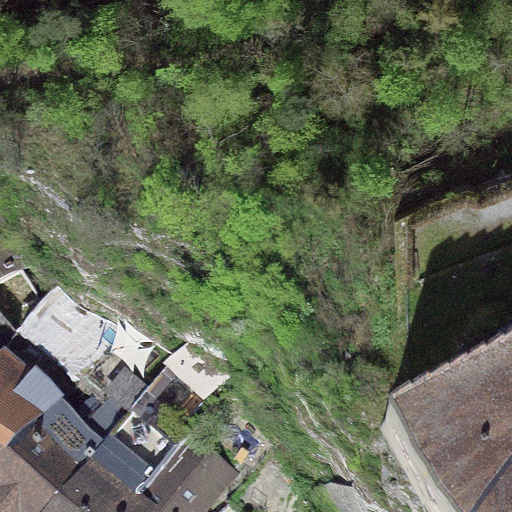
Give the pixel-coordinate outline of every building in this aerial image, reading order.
[(0,0),(0,28),(97,1),(96,0),(0,0)] [(0,363),(3,361),(22,333),(39,310),(18,274),(23,271),(0,248),(0,363)] [(22,334),(81,380),(116,338),(49,297),(39,310),(22,333),(22,334)] [(170,356),(178,344),(138,316),(130,328),(170,356)] [(511,511),(511,352),(384,435),(409,487),(429,511),(511,511)] [(0,462),(0,511),(49,511),(125,415),(142,393),(121,377),(112,390),(115,392),(107,402),(96,392),(86,401),(97,411),(78,432),(55,411),(0,462)] [(0,462),(55,411),(29,387),(12,405),(0,393),(0,462)] [(201,511),(239,468),(192,432),(171,456),(125,415),(49,511),(201,511)]
